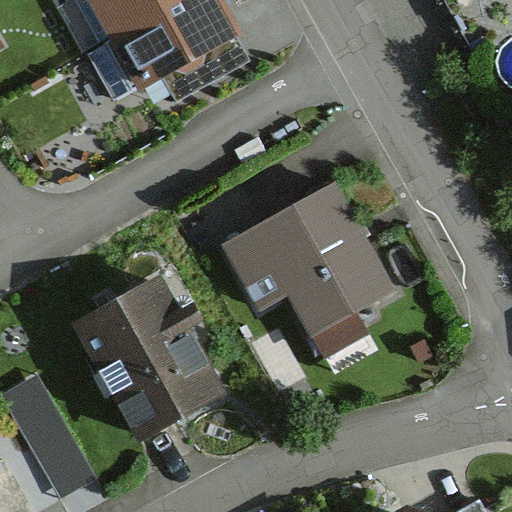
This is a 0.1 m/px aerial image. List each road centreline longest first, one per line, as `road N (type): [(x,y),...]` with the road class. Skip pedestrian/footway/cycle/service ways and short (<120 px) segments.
road 1 (residential): [(36,249),(360,53)]
road 2 (residential): [(196,511),(302,460),(511,408)]
road 3 (residential): [(360,53),(511,329)]
